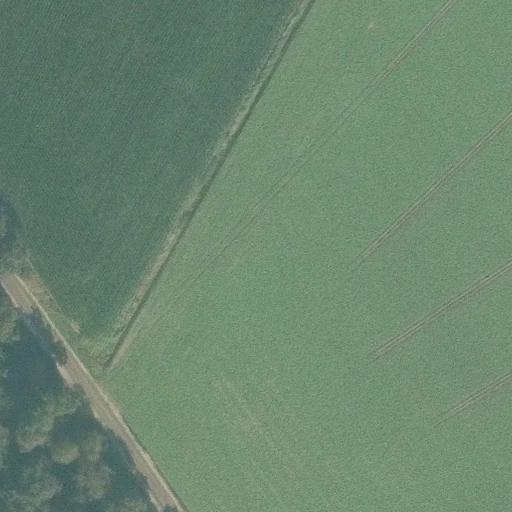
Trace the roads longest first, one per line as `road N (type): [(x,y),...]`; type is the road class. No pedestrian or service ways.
road 1 (track): [(0,269),(89,397)]
road 2 (track): [(89,397),(167,511)]
